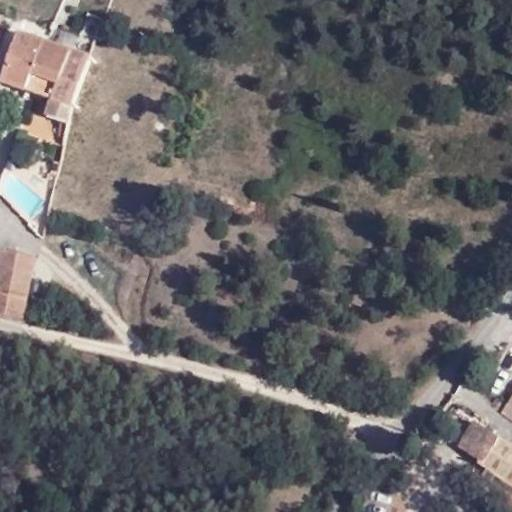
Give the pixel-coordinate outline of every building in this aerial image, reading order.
[(6,80),(30,89),(48,40),(24,30),(6,80)] [(48,40),(30,89),(54,98),(76,106),(94,56),(48,40)] [(117,122),(137,73),(94,56),(76,106),(117,122)] [(50,113),(71,121),(76,106),(54,98),(50,113)] [(80,217),(87,188),(61,183),(56,203),(66,206),(65,214),(80,217)] [(0,265),(0,307),(22,314),(35,255),(4,249),(0,265)] [(511,396),(501,412),(511,419),(511,396)] [(511,444),(481,423),(462,448),(511,482),(511,444)]
